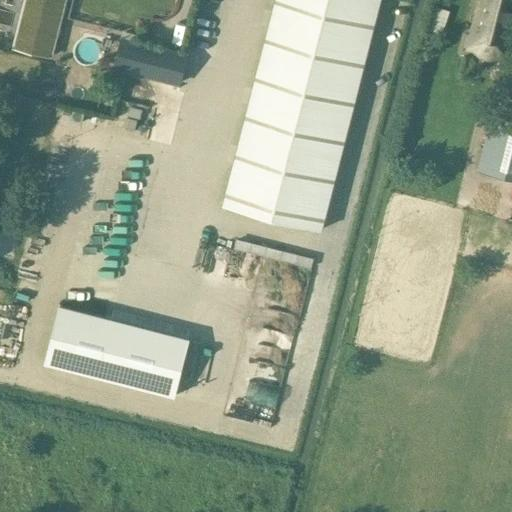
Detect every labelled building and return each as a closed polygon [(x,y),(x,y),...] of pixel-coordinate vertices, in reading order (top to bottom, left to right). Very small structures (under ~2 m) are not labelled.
[(26,0),(19,29),(33,32),(28,49),(51,55),(65,0),(26,0)] [(275,0),(223,205),(322,230),(380,0),(275,0)] [(511,0),(484,0),(475,35),(471,34),(468,48),(507,58),(511,36),(511,0)] [(133,42),(126,69),(180,83),(187,55),(133,42)] [(53,82),(46,81),(41,84),(39,91),(43,97),(49,98),(55,95),(57,88),(53,82)] [(511,120),(491,115),(477,170),(511,178),(511,120)] [(61,303),(46,361),(175,394),(189,336),(61,303)]
